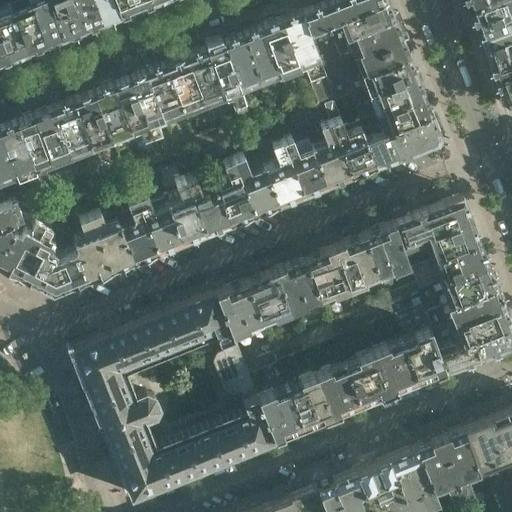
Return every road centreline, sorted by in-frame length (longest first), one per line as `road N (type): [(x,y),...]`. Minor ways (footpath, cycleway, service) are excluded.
road 1 (residential): [(466,159),(49,327),(0,305)]
road 2 (residential): [(146,511),(511,365)]
road 3 (residential): [(0,93),(244,0)]
road 4 (tertiary): [(490,150),(433,0)]
